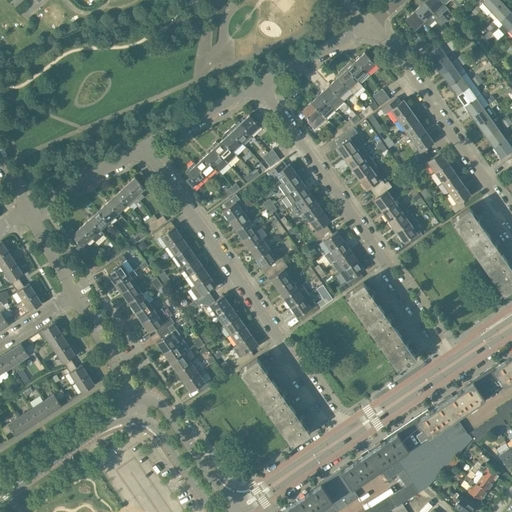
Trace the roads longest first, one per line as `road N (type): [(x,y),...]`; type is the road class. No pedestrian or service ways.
road 1 (residential): [(346,438),(142,148)]
road 2 (residential): [(454,366),(259,85)]
road 3 (residential): [(511,217),(372,24)]
road 4 (tertiary): [(230,497),(154,397),(137,399)]
road 5 (tertiary): [(140,417),(212,509),(235,511)]
road 6 (residential): [(259,85),(142,148)]
road 7 (tertiary): [(346,438),(454,366)]
road 8 (residential): [(372,24),(259,85)]
road 9 (residential): [(142,148),(29,209)]
road 10 (tertiary): [(0,494),(104,424)]
road 11 (residential): [(137,399),(74,293)]
